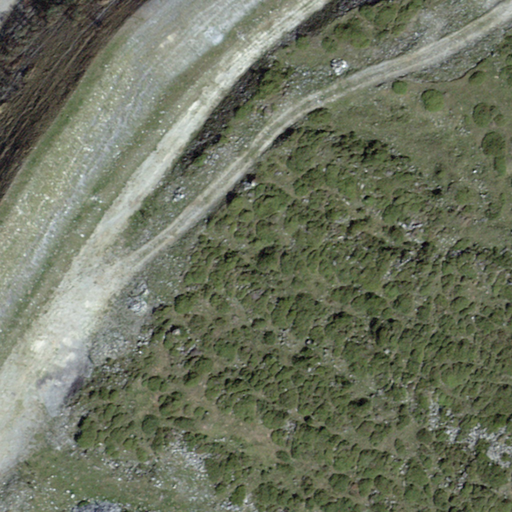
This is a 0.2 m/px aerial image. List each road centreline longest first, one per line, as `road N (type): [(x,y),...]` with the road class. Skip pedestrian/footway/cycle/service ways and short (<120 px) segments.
road 1 (track): [(76,286),(164,242),(258,144),(312,101),(464,40),(511,10)]
road 2 (track): [(0,399),(172,144),(317,0)]
